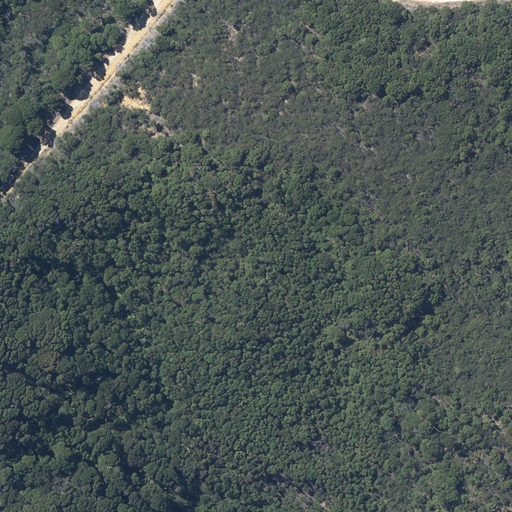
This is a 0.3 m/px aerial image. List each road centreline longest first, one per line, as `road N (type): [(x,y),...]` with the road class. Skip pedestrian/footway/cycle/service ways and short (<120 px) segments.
road 1 (track): [(0,173),(140,0)]
road 2 (track): [(344,0),(393,16),(490,0)]
